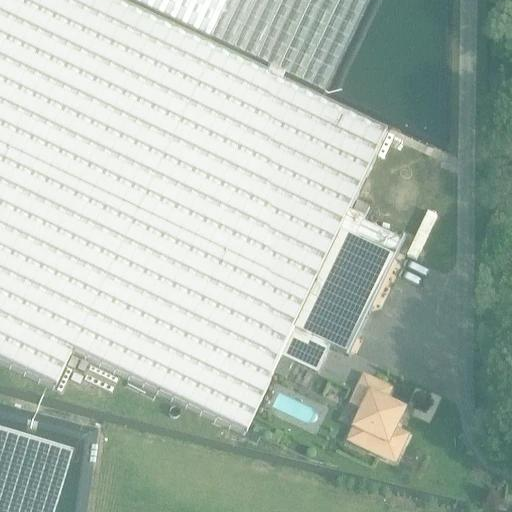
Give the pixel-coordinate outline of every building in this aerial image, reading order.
[(281,359),(283,360),(351,215),(349,214),(359,195),(386,136),(97,0),(0,0),(0,366),(53,391),(70,355),(244,437),(281,359)] [(368,0),(123,0),(323,95),(368,0)] [(386,136),(359,195),(394,211),(422,153),(386,136)] [(364,219),(368,210),(357,204),(353,213),(364,219)] [(437,218),(428,214),(407,258),(416,262),(437,218)] [(405,241),(351,215),(283,360),(317,376),(330,349),(348,357),(348,359),(349,359),(405,241)] [(365,380),(353,405),(365,410),(356,430),(376,439),(370,451),(394,462),(406,438),(394,432),(400,419),(398,419),(397,419),(394,412),(396,411),(396,410),(383,404),(389,392),(365,380)] [(252,435),(249,441),(257,445),(260,438),(252,435)]
